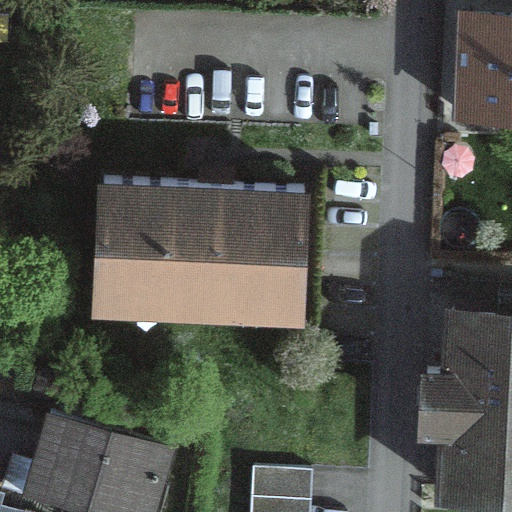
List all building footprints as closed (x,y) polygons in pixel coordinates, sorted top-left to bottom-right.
[(511,0),(455,0),(451,109),(459,109),(510,111),(511,111),(511,0)] [(296,297),(301,186),(222,182),(99,177),(95,288),(296,297)] [(511,293),(443,290),(440,354),(421,353),(418,403),(417,424),(436,425),(433,489),(511,492),(511,293)] [(145,511),(165,445),(49,411),(34,460),(15,454),(8,458),(1,483),(25,490),(24,492),(84,510),(83,511),(145,511)] [(247,511),(306,511),(309,468),(249,465),(247,511)]
